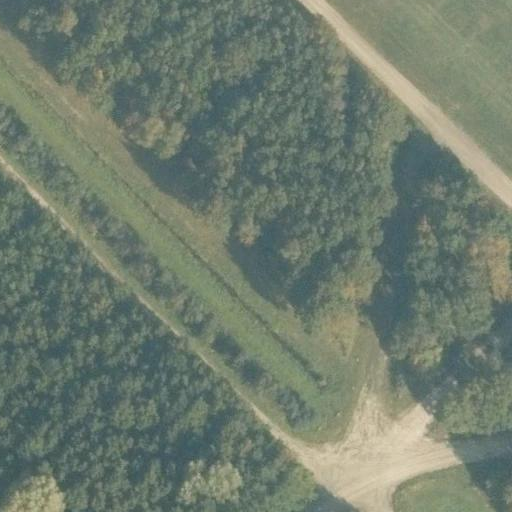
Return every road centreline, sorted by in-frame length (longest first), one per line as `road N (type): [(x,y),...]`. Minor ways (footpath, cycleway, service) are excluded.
road 1 (unknown): [(0,168),(271,438)]
road 2 (track): [(312,0),(511,195)]
road 3 (track): [(322,511),(351,486),(511,445)]
